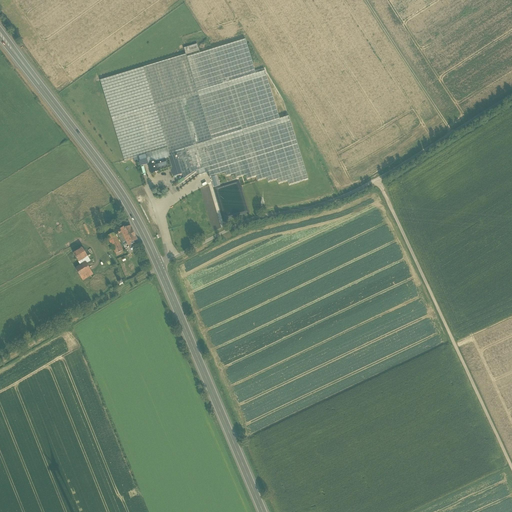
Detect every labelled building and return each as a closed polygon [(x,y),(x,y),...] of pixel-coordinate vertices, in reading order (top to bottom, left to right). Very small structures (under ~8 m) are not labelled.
[(245,40),(187,57),(212,141),(184,149),(192,173),(198,171),(199,175),(209,172),(210,176),(225,172),(226,176),(236,174),(237,177),(246,175),(247,179),(256,176),(258,181),(267,178),(268,182),(278,179),(279,183),(288,181),(289,185),(308,180),(289,117),(280,119),(265,71),(256,74),(245,40)] [(197,45),(184,49),(185,55),(186,54),(199,50),(197,45)] [(185,55),(100,80),(124,161),(146,154),(167,148),(170,157),(176,155),(177,158),(181,157),(184,167),(180,168),(182,174),(183,179),(192,173),(184,149),(212,141),(187,57),(186,54),(185,55)] [(167,148),(146,154),(149,164),(157,162),(169,158),(168,157),(170,157),(167,148)] [(177,158),(176,155),(170,157),(168,157),(169,158),(174,177),(182,174),(180,168),(177,158)] [(165,160),(157,162),(149,164),(148,165),(149,168),(150,168),(152,174),(160,171),(158,168),(167,165),(165,160)] [(137,241),(130,227),(127,229),(126,227),(121,230),(122,232),(128,243),(129,246),(134,244),(133,242),(137,241)] [(122,232),(119,234),(123,245),(128,243),(122,232)] [(118,240),(114,233),(107,236),(117,256),(124,253),(119,242),(120,241),(119,239),(118,240)] [(82,248),(74,253),(81,265),(86,262),(86,263),(90,260),(82,248)] [(86,263),(86,262),(81,265),(75,269),(83,281),(93,274),(86,263)]
